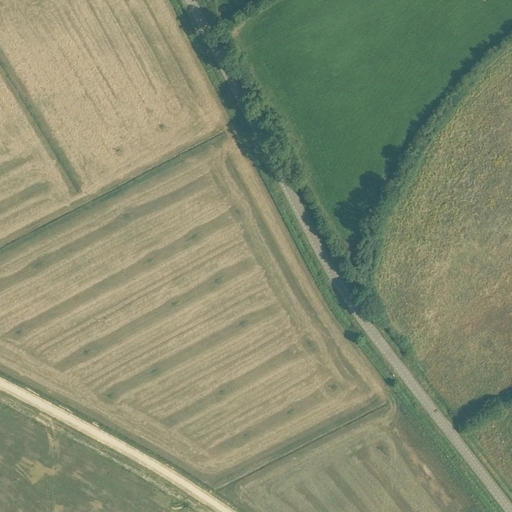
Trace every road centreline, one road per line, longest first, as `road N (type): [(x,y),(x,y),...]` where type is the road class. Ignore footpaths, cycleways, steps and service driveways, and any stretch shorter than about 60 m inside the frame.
road 1 (tertiary): [(510,511),(321,257),(189,0)]
road 2 (track): [(224,511),(185,482),(0,385)]
